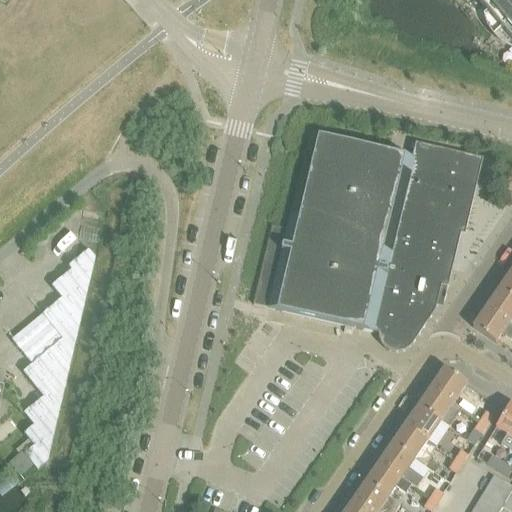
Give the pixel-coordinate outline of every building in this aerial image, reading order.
[(511,0),(475,0),(511,43),(511,0)] [(252,307),(372,335),(372,334),(377,335),(377,336),(378,342),(381,348),(387,352),(390,354),(393,355),(400,354),(406,352),(411,347),(431,318),(434,313),(436,308),(439,295),(440,288),(443,289),(447,290),(451,273),(452,268),(454,268),(460,245),(457,245),(459,238),(461,229),(465,230),(466,227),(473,198),(482,161),(414,145),(410,161),(308,136),(307,138),(309,139),(304,156),(303,155),(303,158),(304,158),(300,175),(299,174),(298,177),(299,177),(295,194),(294,194),(294,196),(295,196),(291,213),(290,213),(289,215),(290,215),(286,232),(271,228),(252,307)] [(41,317),(12,341),(32,366),(22,375),(42,399),(22,416),(32,428),(23,436),(27,442),(33,448),(23,456),(32,467),(36,472),(43,466),(47,463),(94,259),(88,252),(77,261),(67,269),(70,272),(60,281),(50,289),(61,301),(44,314),(41,317)] [(511,273),(498,292),(511,301),(511,273)] [(511,301),(498,292),(485,310),(508,326),(511,320),(511,301)] [(511,329),(508,326),(485,310),(472,329),(495,345),(501,336),(510,343),(511,339),(511,329)] [(443,370),(430,390),(453,406),(466,386),(443,370)] [(453,406),(430,390),(417,409),(440,424),(446,416),(454,422),(462,412),(453,406)] [(499,446),(509,452),(511,447),(511,407),(509,406),(495,430),(505,436),(499,446)] [(417,409),(404,428),(427,443),(440,424),(417,409)] [(485,414),(479,424),(486,429),(493,419),(485,414)] [(473,433),(480,438),(486,429),(479,424),(473,433)] [(404,428),(391,446),(414,462),(427,443),(404,428)] [(407,472),(414,462),(391,446),(378,465),(409,487),(408,487),(415,491),(421,482),(407,472)] [(460,454),(454,462),(462,467),(468,458),(460,454)] [(486,467),(497,473),(502,465),(491,459),(486,467)] [(456,477),(462,467),(454,462),(448,472),(456,477)] [(403,495),(408,487),(409,487),(378,465),(365,484),(388,500),(395,490),(403,495)] [(511,471),(502,465),(497,473),(507,479),(511,471)] [(511,490),(492,479),(472,511),(500,511),(501,511),(500,511),(511,491),(511,490)] [(387,501),(388,500),(365,484),(352,503),(364,511),(395,511),(398,508),(387,501)] [(511,511),(511,491),(500,511),(501,511),(502,511),(511,511)] [(435,492),(430,501),(437,506),(443,496),(435,492)] [(425,511),(432,511),(437,506),(430,501),(423,511),(425,511)] [(364,511),(352,503),(345,511),(364,511)]
